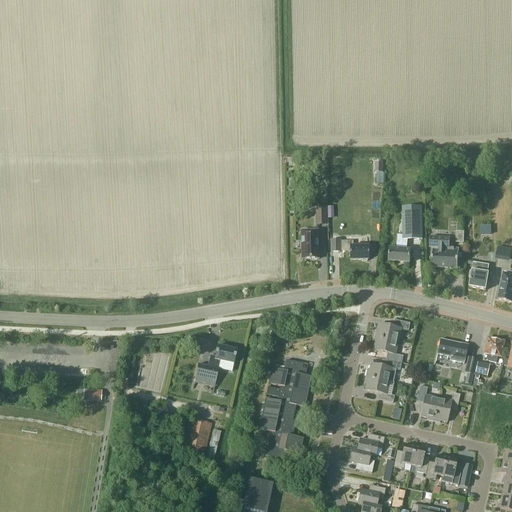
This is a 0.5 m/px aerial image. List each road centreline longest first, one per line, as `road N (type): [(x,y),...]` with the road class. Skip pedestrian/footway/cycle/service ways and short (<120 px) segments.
road 1 (tertiary): [(370,290),(130,321),(0,317)]
road 2 (residential): [(479,511),(489,458),(483,448),(339,418)]
road 3 (tertiary): [(511,322),(370,290)]
road 4 (residential): [(339,418),(370,290)]
